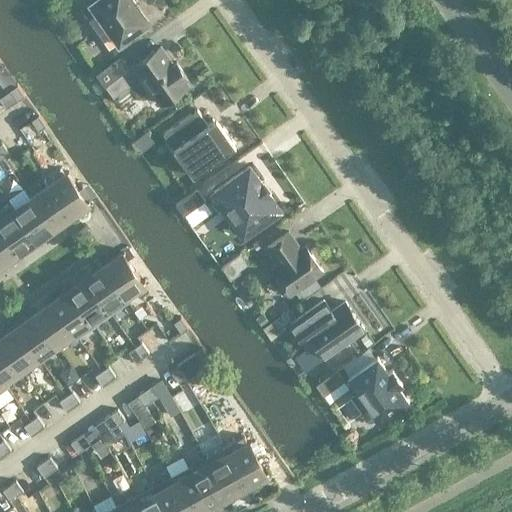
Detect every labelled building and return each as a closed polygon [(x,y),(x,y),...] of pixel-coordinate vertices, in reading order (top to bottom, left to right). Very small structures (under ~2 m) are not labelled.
[(120,41),(120,42),(149,21),(138,6),(137,5),(133,0),(75,0),(89,20),(90,19),(110,48),(120,41)] [(161,46),(158,48),(134,65),(162,104),(188,85),(184,79),(187,76),(177,62),(173,64),(161,46)] [(128,68),(121,57),(98,73),(105,84),(128,68)] [(7,92),(0,97),(0,98),(7,108),(18,100),(24,96),(25,95),(18,85),(11,89),(7,92)] [(198,109),(164,133),(164,134),(174,148),(194,176),(232,149),(233,150),(234,149),(233,148),(236,146),(235,144),(223,127),(217,118),(214,120),(213,119),(212,119),(213,121),(208,124),(198,109)] [(39,115),(32,120),(39,130),(46,125),(39,115)] [(1,141),(0,142),(0,153),(2,156),(9,151),(1,141)] [(261,181),(250,166),(214,191),(217,194),(213,197),(212,201),(217,208),(221,209),(225,206),(233,218),(230,221),(229,225),(234,232),(238,232),(242,230),(244,233),(280,208),(269,193),(270,193),(269,191),(268,192),(262,182),(261,180),(261,181)] [(69,170),(48,185),(69,216),(91,201),(90,200),(87,202),(67,173),(70,171),(69,170)] [(69,216),(48,185),(31,197),(52,227),(69,216)] [(198,188),(176,203),(184,215),(186,214),(193,224),(212,211),(204,201),(206,200),(198,188)] [(31,197),(15,208),(14,209),(36,239),(52,227),(31,197)] [(0,210),(0,224),(19,251),(36,239),(14,209),(15,208),(11,202),(0,210)] [(0,224),(0,262),(1,264),(19,251),(0,224)] [(273,268),(291,294),(324,270),(306,245),(301,248),(289,231),(267,246),(279,264),(273,268)] [(125,250),(103,265),(125,296),(126,295),(146,280),(146,279),(143,282),(122,253),(125,251),(125,250)] [(248,264),(241,253),(231,260),(239,270),(248,264)] [(125,296),(103,265),(86,277),(108,307),(107,308),(111,314),(130,301),(126,295),(125,296)] [(108,307),(86,277),(70,289),(91,319),(92,318),(107,308),(108,307)] [(91,319),(70,289),(53,300),(74,331),(73,332),(77,338),(97,324),(92,318),(91,319)] [(333,310),(325,299),(291,323),(307,346),(315,340),(326,356),(365,328),(346,301),(333,310)] [(74,331),(53,300),(35,313),(57,343),(73,332),(74,331)] [(295,317),(290,310),(278,318),(283,326),(295,317)] [(57,343),(35,313),(17,326),(39,356),(57,343)] [(269,322),(263,314),(257,318),(263,327),(269,322)] [(173,320),(180,330),(187,326),(180,315),(173,320)] [(39,356),(17,326),(0,337),(0,338),(21,368),(39,356)] [(367,334),(361,338),(367,346),(372,342),(367,334)] [(21,368),(0,338),(0,376),(3,381),(5,380),(21,368)] [(142,342),(136,347),(143,357),(149,352),(142,342)] [(201,345),(194,350),(202,361),(209,356),(201,345)] [(143,357),(136,347),(129,351),(136,362),(143,357)] [(376,357),(374,359),(350,376),(348,377),(350,379),(359,392),(352,396),(363,411),(369,406),(379,420),(378,420),(380,421),(381,420),(407,402),(408,402),(409,400),(408,399),(398,385),(403,382),(401,380),(402,380),(395,370),(394,370),(393,368),(389,371),(379,358),(378,356),(376,357)] [(177,378),(184,373),(176,363),(169,368),(177,378)] [(109,365),(102,370),(109,380),(116,376),(109,365)] [(340,369),(318,385),(325,395),(347,379),(340,369)] [(109,380),(102,370),(96,375),(103,385),(109,380)] [(3,381),(0,376),(0,392),(9,386),(5,380),(3,381)] [(149,382),(143,386),(150,397),(157,392),(149,382)] [(150,397),(143,386),(136,391),(143,401),(150,397)] [(73,391),(66,395),(74,406),(80,401),(73,391)] [(74,406),(66,395),(60,400),(67,410),(74,406)] [(173,396),(163,401),(171,415),(181,410),(173,396)] [(116,405),(109,410),(116,420),(123,416),(116,405)] [(116,420),(109,410),(103,415),(110,425),(116,420)] [(38,416),(31,420),(38,431),(45,426),(38,416)] [(38,431),(31,420),(24,425),(32,435),(38,431)] [(82,429),(75,434),(83,444),(89,440),(82,429)] [(83,444),(75,434),(69,439),(76,449),(83,444)] [(245,435),(225,446),(246,485),(269,472),(269,471),(265,473),(249,443),(252,441),(251,440),(248,441),(245,435)] [(4,439),(0,442),(0,446),(5,454),(12,449),(4,439)] [(246,485),(225,446),(206,456),(209,463),(210,462),(228,495),(246,485)] [(48,453),(42,458),(49,468),(55,463),(48,453)] [(49,468),(42,458),(35,462),(42,473),(49,468)] [(209,463),(194,471),(192,472),(210,504),(228,495),(210,462),(209,463)] [(170,476),(173,482),(175,482),(191,511),(196,511),(210,504),(192,472),(194,471),(190,465),(170,476)] [(15,477),(8,481),(15,492),(22,487),(15,477)] [(15,492),(8,481),(1,486),(9,496),(15,492)] [(191,511),(175,482),(173,482),(157,491),(167,511),(191,511)] [(167,511),(157,491),(140,501),(139,501),(144,511),(167,511)] [(137,494),(117,505),(121,511),(144,511),(139,501),(140,501),(137,494)]
